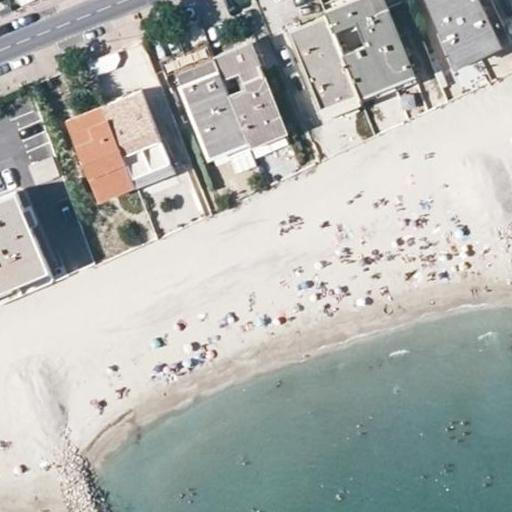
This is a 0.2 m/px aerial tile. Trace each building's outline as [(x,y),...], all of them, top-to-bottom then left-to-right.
[(335,35),(357,26),(365,23),(372,40),(363,44),(348,50),(344,42),(338,44),(341,52),(358,92),(375,86),(372,80),(410,64),(384,0),(345,0),(324,9),(326,13),(335,35)] [(428,0),(454,57),(497,37),(479,0),(428,0)] [(307,21),(288,29),(320,108),(358,92),(341,52),(338,44),(335,35),(326,13),(307,21)] [(363,44),(372,40),(365,23),(357,26),(363,44)] [(248,139),(284,125),(251,41),(231,49),(215,55),(220,69),(244,131),(248,139)] [(416,77),(410,64),(372,80),(375,86),(377,93),(416,77)] [(226,138),(244,131),(220,69),(202,76),(182,84),(210,154),(229,147),(226,138)] [(122,97),(104,104),(131,173),(132,175),(169,160),(141,89),(122,97)] [(320,108),(324,115),(362,100),(358,92),(320,108)] [(94,188),(131,173),(104,104),(83,113),(67,119),(94,188)] [(287,132),(284,125),(248,139),(251,147),(287,132)] [(226,138),(229,147),(248,139),(244,131),(226,138)] [(32,165),(37,179),(57,172),(52,157),(32,165)] [(132,175),(136,185),(173,170),(169,160),(132,175)] [(94,188),(99,200),(136,185),(132,175),(131,173),(94,188)] [(0,281),(46,263),(31,225),(27,226),(19,209),(24,207),(18,195),(0,201),(0,281)] [(31,225),(37,223),(30,204),(24,207),(19,209),(27,226),(31,225)] [(0,281),(0,292),(50,272),(46,263),(0,281)]
